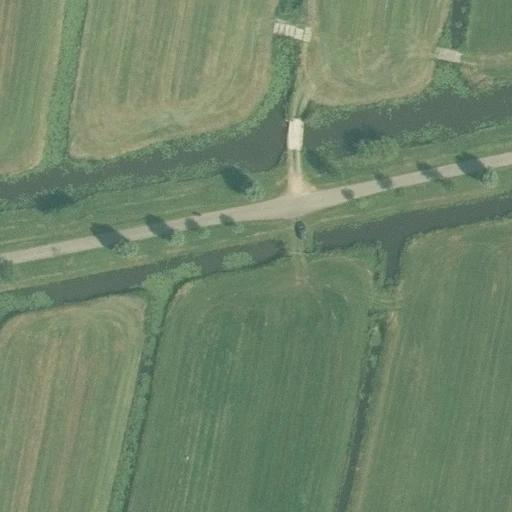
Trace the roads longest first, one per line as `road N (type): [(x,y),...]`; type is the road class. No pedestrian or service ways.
road 1 (unclassified): [(0,259),(511,157)]
road 2 (track): [(297,200),(295,117),(328,73),(411,49),(506,63)]
